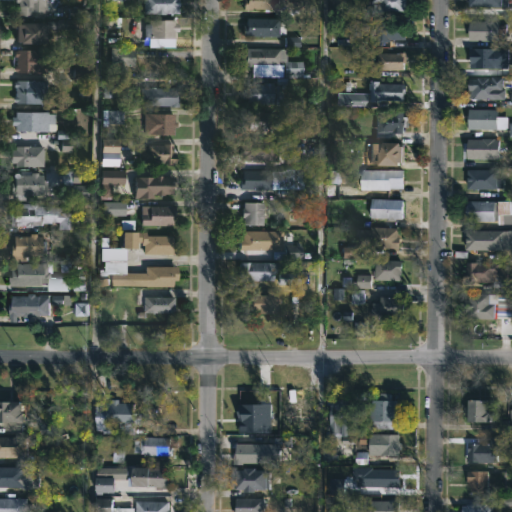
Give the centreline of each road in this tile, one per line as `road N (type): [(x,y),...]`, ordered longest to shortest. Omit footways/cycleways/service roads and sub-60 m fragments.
road 1 (residential): [(441,0),(433,511)]
road 2 (residential): [(213,0),(207,511)]
road 3 (residential): [(0,359),(511,357)]
